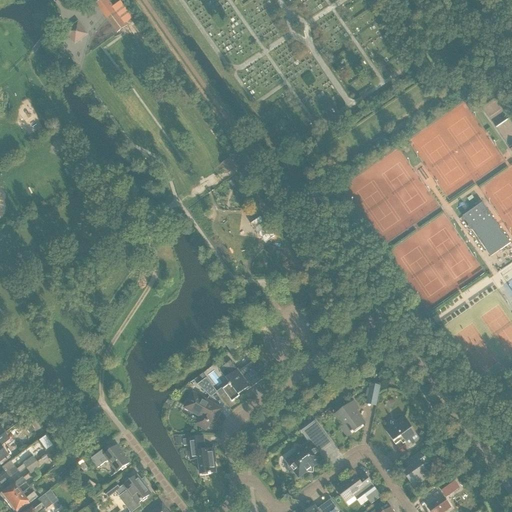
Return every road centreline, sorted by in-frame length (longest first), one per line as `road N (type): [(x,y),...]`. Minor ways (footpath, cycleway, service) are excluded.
road 1 (unclassified): [(235,480),(228,435),(235,422),(371,323),(392,324)]
road 2 (residential): [(511,491),(392,324)]
road 3 (residential): [(410,511),(371,453),(355,454),(295,504),(275,507)]
